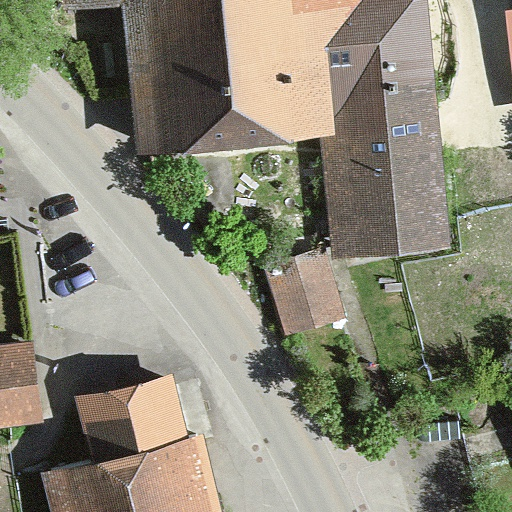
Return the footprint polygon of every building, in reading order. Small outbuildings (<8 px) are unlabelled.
[(131,0),(146,145),(345,124),(332,0),(131,0)] [(332,0),(345,124),(358,244),(445,235),(420,0),(332,0)] [(325,247),(272,263),(290,324),(343,308),(325,247)] [(0,413),(33,411),(27,342),(0,344),(0,413)] [(169,379),(86,399),(100,456),(52,468),(63,511),(216,511),(199,438),(211,435),(199,386),(172,393),(169,379)]
